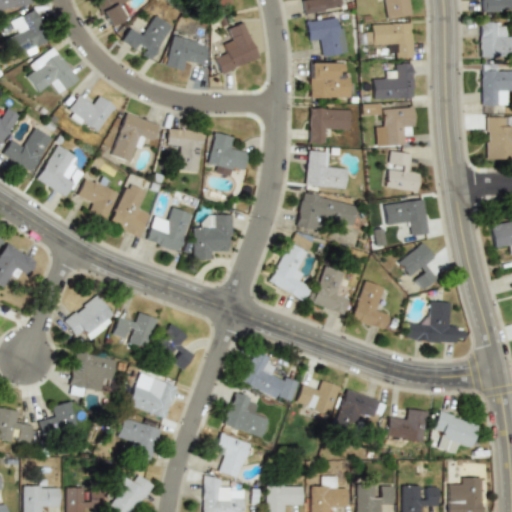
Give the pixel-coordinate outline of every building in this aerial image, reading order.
[(0,0),(0,8),(29,3),(28,0),(0,0)] [(128,0),(91,0),(105,27),(123,17),(118,6),(128,0)] [(230,3),(228,0),(204,0),(210,12),(230,3)] [(338,6),(336,0),(298,0),(301,14),(338,6)] [(379,0),(382,17),(408,14),(405,0),(379,0)] [(511,0),(474,0),(475,11),(511,10),(511,0)] [(46,41),(33,9),(6,20),(10,30),(4,33),(13,55),(46,41)] [(167,23),(147,13),(138,31),(125,25),(117,42),(149,59),(167,23)] [(317,56),(343,54),(340,23),(331,24),(330,17),(303,19),(305,39),(315,38),(317,56)] [(222,29),(226,38),(217,42),(220,51),(210,55),(217,73),(254,58),(239,22),(222,29)] [(476,58),(511,58),(511,33),(499,33),(499,22),(476,22),(476,58)] [(388,57),(409,57),(408,23),(363,23),(363,47),(388,46),(388,57)] [(182,62),(198,66),(204,44),(169,34),(160,65),(179,71),(182,62)] [(59,92),(75,80),(51,45),(25,64),(31,72),(24,77),(36,95),(53,83),(59,92)] [(348,72),(338,72),(338,61),(305,61),(305,98),(348,98),(348,72)] [(388,62),(388,75),(368,75),(369,99),(410,98),(409,62),(388,62)] [(511,93),(511,71),(497,71),(497,64),(477,64),(477,104),(506,104),(506,93),(511,93)] [(96,96),(91,104),(74,93),(61,114),(92,135),(111,106),(96,96)] [(358,104),(358,115),(376,114),(376,103),(358,104)] [(0,140),(17,115),(1,105),(0,106),(0,140)] [(403,144),(402,126),(411,125),(410,106),(380,107),(380,121),(371,122),(372,145),(403,144)] [(325,142),(325,132),(346,132),(346,108),(305,108),(305,142),(325,142)] [(107,154),(129,162),(136,140),(147,145),(155,124),(122,112),(107,154)] [(482,158),(508,158),(508,147),(511,147),(511,115),(482,115),(482,158)] [(0,155),(28,173),(50,138),(29,125),(18,143),(9,137),(0,150),(0,155)] [(173,170),(194,173),(199,131),(164,127),(161,148),(175,149),(173,170)] [(229,135),(210,132),(204,161),(212,163),(210,172),(228,176),(230,166),(241,168),(244,149),(227,146),(229,135)] [(63,197),(73,179),(66,175),(76,156),(52,144),(33,181),(63,197)] [(325,151),(304,149),(301,186),(341,189),(343,166),(324,164),(325,151)] [(406,152),(385,151),(383,189),(414,190),(415,172),(405,171),(406,152)] [(108,180),(95,175),(92,183),(80,178),(73,196),(88,202),(83,212),(102,220),(113,194),(104,189),(108,180)] [(145,191),(123,182),(106,224),(136,237),(145,216),(136,212),(145,191)] [(349,226),(353,204),(298,192),(291,226),(313,231),(315,219),(349,226)] [(379,203),(382,227),(403,225),(404,236),(424,234),(420,198),(379,203)] [(141,240),(176,252),(189,213),(165,205),(160,221),(149,218),(141,240)] [(228,249),(228,214),(200,214),(200,225),(189,225),(189,259),(208,259),(208,249),(228,249)] [(489,247),(500,245),(502,255),(511,253),(511,217),(485,222),(489,247)] [(310,239),(290,229),(263,283),(299,301),(308,284),(298,280),(301,274),(294,270),(310,239)] [(0,286),(10,269),(19,274),(29,258),(3,242),(0,246),(0,286)] [(393,262),(417,291),(434,278),(423,265),(431,258),(418,242),(393,262)] [(307,304),(340,315),(346,295),(336,292),(343,273),(320,265),(307,304)] [(347,321),(380,331),(386,312),(376,308),(383,287),(360,280),(347,321)] [(59,322),(72,338),(80,331),(86,339),(112,317),(92,294),(59,322)] [(446,302),(425,300),(423,321),(402,320),(400,341),(452,345),(454,324),(444,324),(446,302)] [(153,318),(132,311),(129,321),(114,315),(107,336),(143,348),(153,318)] [(179,370),(191,353),(178,344),(184,336),(167,323),(149,348),(179,370)] [(63,393),(80,396),(81,387),(95,389),(97,380),(107,381),(111,356),(69,350),(63,393)] [(294,382),(263,370),(268,358),(248,350),(235,382),(286,402),(294,382)] [(130,382),(123,404),(161,418),(172,386),(144,376),(141,386),(130,382)] [(335,385),(315,379),(312,389),(297,384),(290,405),(325,416),(335,385)] [(368,419),(374,398),(342,388),(332,419),(352,425),(356,415),(368,419)] [(250,397),(229,390),(218,425),(256,436),(262,414),(247,410),(250,397)] [(41,431),(71,429),(69,402),(48,403),(49,418),(40,419),(41,431)] [(15,410),(0,407),(0,439),(26,444),(29,424),(13,421),(15,410)] [(423,411),(401,408),(400,418),(384,416),(381,437),(419,442),(423,411)] [(475,423),(434,410),(428,431),(438,434),(434,448),(454,454),(457,445),(467,448),(475,423)] [(111,438),(132,444),(129,456),(146,461),(156,428),(118,417),(111,438)] [(213,472),(234,478),(245,442),(214,433),(209,452),(219,455),(213,472)] [(102,490),(110,495),(103,506),(112,511),(130,511),(148,484),(130,473),(126,480),(114,472),(102,490)] [(306,486),(305,511),(323,511),(323,506),(342,507),(342,486),(332,486),(332,476),(316,475),(316,486),(306,486)] [(198,511),(238,511),(238,497),(226,497),(226,487),(217,487),(218,477),(198,476),(198,511)] [(443,487),(443,511),(478,511),(478,476),(454,476),(454,487),(443,487)] [(281,511),(281,505),(294,505),(294,484),(261,484),(261,511),(281,511)] [(351,511),(378,511),(378,505),(389,505),(389,484),(351,484),(351,511)] [(55,485),(17,485),(17,511),(36,511),(36,505),(55,505),(55,485)] [(397,485),(397,511),(416,511),(416,505),(434,505),(434,485),(397,485)] [(61,511),(81,511),(81,508),(97,508),(97,488),(61,488),(61,511)]
